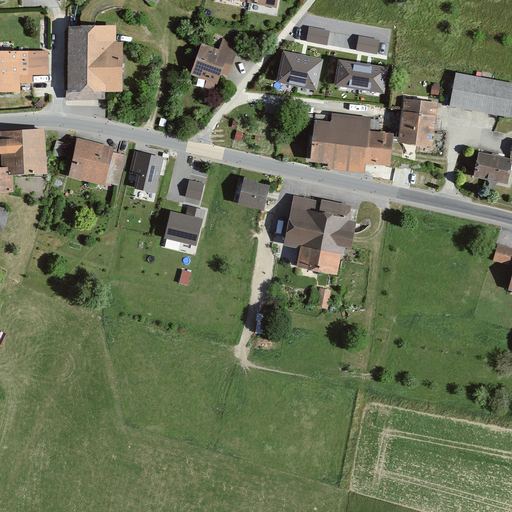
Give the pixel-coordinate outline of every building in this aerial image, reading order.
[(272,0),(242,0),(241,5),(241,7),(271,12),(272,0)] [(112,27),(63,27),(63,100),(100,100),(101,92),(118,92),(119,40),(112,40),(112,27)] [(380,39),(302,27),(298,51),(376,64),(380,39)] [(217,50),(197,44),(186,76),(213,84),(216,74),(226,77),(235,52),(220,46),(217,50)] [(45,50),(0,51),(0,94),(17,94),(17,76),(46,75),(45,50)] [(318,61),(277,54),(271,87),(312,94),(318,61)] [(381,72),(333,65),(330,88),(378,95),(381,72)] [(511,109),(511,83),(455,74),(450,109),(511,118),(511,109)] [(442,80),(434,79),(433,90),(441,91),(442,80)] [(435,102),(401,98),(396,143),(431,146),(435,102)] [(325,124),(308,122),(305,163),(323,164),(323,169),(361,172),(362,164),(387,166),(389,133),(361,131),(362,116),(326,114),(325,124)] [(43,174),(41,130),(0,132),(0,154),(0,155),(1,165),(1,173),(10,173),(43,174)] [(121,154),(72,141),(64,174),(112,187),(121,154)] [(164,158),(134,151),(129,173),(138,175),(135,188),(156,193),(164,158)] [(474,157),(470,175),(501,181),(504,164),(474,157)] [(1,173),(1,165),(0,164),(0,192),(10,192),(10,173),(1,173)] [(266,184),(239,177),(233,204),(259,210),(266,184)] [(204,185),(190,181),(186,196),(200,200),(204,185)] [(323,202),(294,196),(285,245),(302,249),(342,257),(344,249),(353,251),(359,220),(350,218),(353,205),(323,200),(323,202)] [(0,205),(0,234),(2,235),(10,208),(0,205)] [(186,215),(171,211),(164,238),(196,246),(205,210),(188,206),(186,215)] [(511,250),(496,246),(492,261),(507,265),(511,250)] [(342,257),(302,249),(299,267),(339,274),(342,257)] [(330,291),(319,289),(315,307),(326,309),(330,291)]
